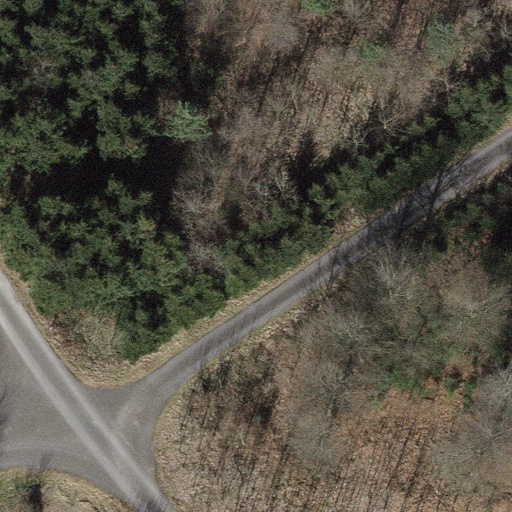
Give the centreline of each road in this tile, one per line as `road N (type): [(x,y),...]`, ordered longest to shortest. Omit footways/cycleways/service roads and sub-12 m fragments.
road 1 (track): [(92,421),(157,385),(511,141)]
road 2 (track): [(0,285),(92,421)]
